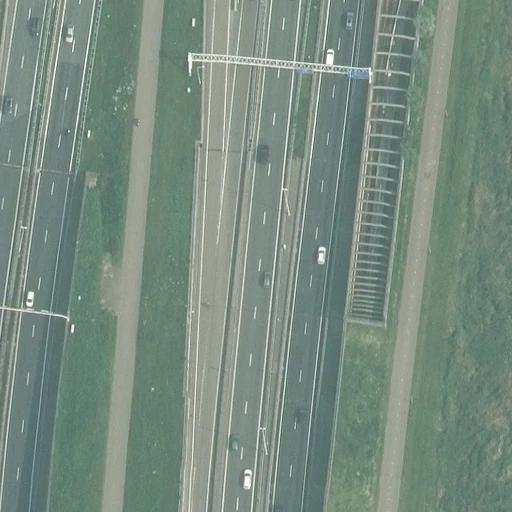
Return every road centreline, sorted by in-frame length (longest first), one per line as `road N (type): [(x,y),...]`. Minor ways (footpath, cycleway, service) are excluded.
road 1 (motorway): [(80,0),(14,511)]
road 2 (motorway): [(287,511),(343,0)]
road 3 (motorway): [(237,511),(284,0)]
road 4 (motorway): [(33,0),(0,237)]
